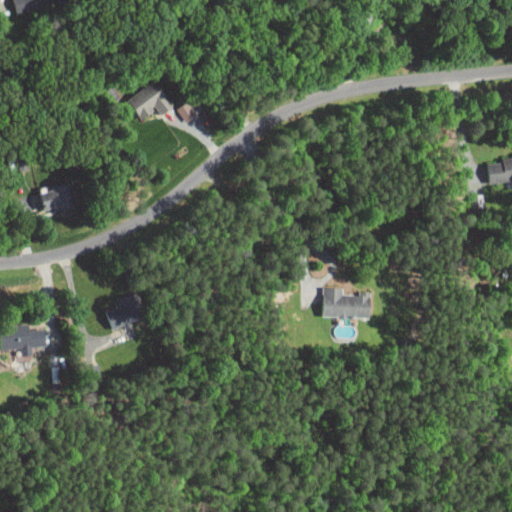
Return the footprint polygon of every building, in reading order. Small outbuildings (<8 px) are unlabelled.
[(151,108),(165,98),(144,72),(115,95),(130,113),(146,101),(151,108)] [(511,150),(475,154),(477,176),(511,172),(511,150)] [(61,175),(26,187),(34,208),(68,195),(61,175)] [(361,310),(361,287),(333,286),(333,280),(312,280),(311,310),(361,310)] [(94,304),(101,322),(137,309),(128,284),(109,291),(112,298),(94,304)] [(0,327),(0,341),(11,342),(11,348),(22,348),(22,339),(36,339),(37,322),(0,321),(0,327)]
